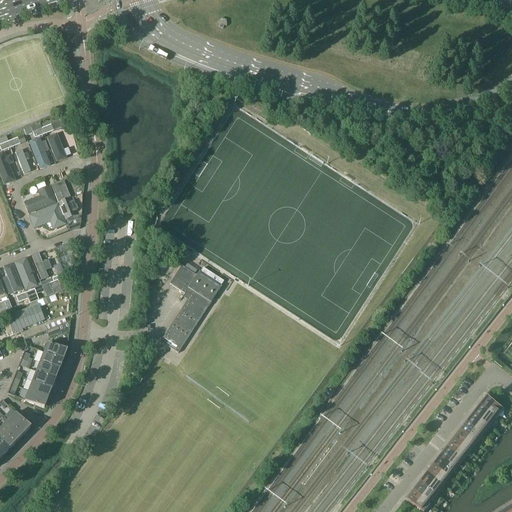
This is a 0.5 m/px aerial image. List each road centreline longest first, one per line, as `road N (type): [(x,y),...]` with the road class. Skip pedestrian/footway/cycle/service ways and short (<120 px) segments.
road 1 (residential): [(0,480),(69,395),(95,221)]
road 2 (secondary): [(114,0),(126,28),(165,56),(249,87),(325,97)]
road 3 (secondary): [(325,97),(169,39),(140,0)]
road 4 (residential): [(383,511),(492,371),(511,385)]
road 5 (secondary): [(511,83),(461,107),(421,113),(325,97)]
road 6 (residential): [(35,247),(12,189),(73,165),(96,166)]
